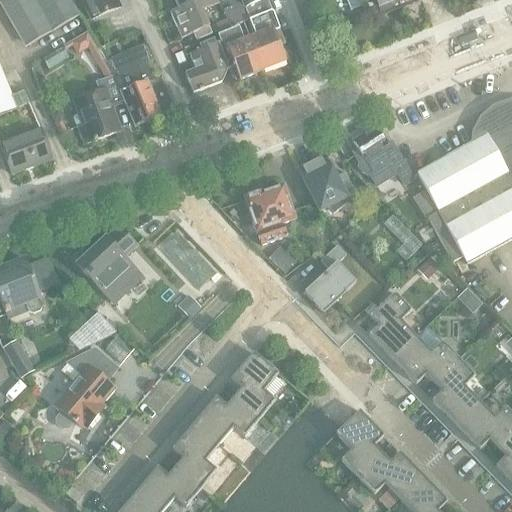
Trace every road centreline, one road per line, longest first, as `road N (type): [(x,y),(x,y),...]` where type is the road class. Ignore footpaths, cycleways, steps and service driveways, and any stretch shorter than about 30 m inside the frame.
road 1 (residential): [(276,300),(479,511)]
road 2 (residential): [(276,300),(100,502)]
road 3 (tertiary): [(325,107),(511,33)]
road 4 (residential): [(153,169),(276,300)]
road 5 (residential): [(200,151),(135,0)]
road 6 (tertiary): [(0,223),(153,169)]
road 7 (tertiary): [(200,151),(325,107)]
